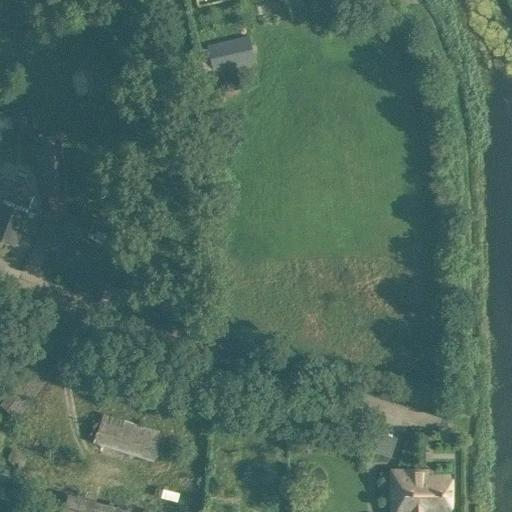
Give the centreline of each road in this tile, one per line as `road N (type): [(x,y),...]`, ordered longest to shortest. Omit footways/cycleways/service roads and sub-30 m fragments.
road 1 (track): [(467,417),(466,156),(451,68),(414,0)]
road 2 (residential): [(212,344),(0,278)]
